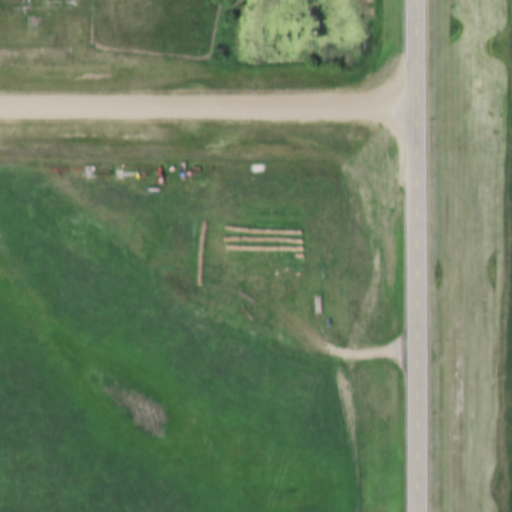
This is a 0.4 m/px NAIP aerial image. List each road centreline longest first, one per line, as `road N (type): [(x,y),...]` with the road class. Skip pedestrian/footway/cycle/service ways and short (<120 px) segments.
road 1 (secondary): [(418,0),(418,511)]
road 2 (tertiary): [(419,99),(0,102)]
